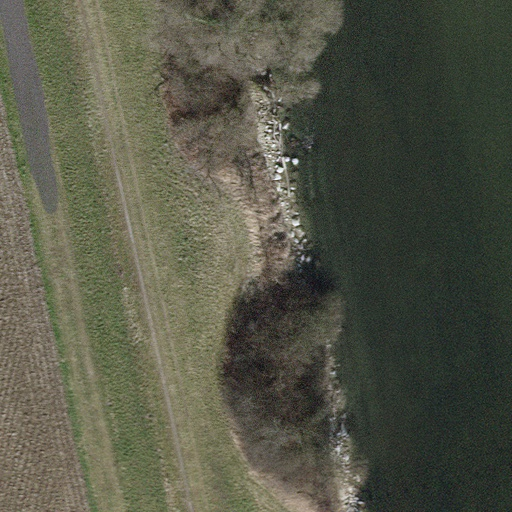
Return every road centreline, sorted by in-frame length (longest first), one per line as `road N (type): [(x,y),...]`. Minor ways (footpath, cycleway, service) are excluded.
road 1 (track): [(87,0),(199,511)]
road 2 (track): [(3,0),(113,511)]
